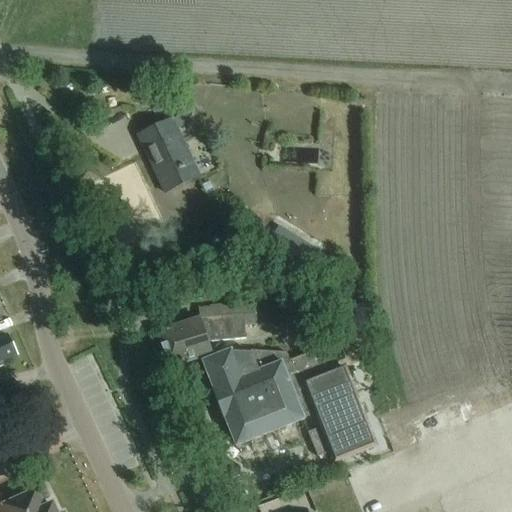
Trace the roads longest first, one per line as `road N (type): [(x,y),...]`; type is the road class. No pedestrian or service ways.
road 1 (residential): [(168,485),(122,388),(119,311),(2,59)]
road 2 (tertiary): [(126,511),(56,367),(26,232),(0,177)]
road 3 (unknown): [(2,59),(285,67)]
